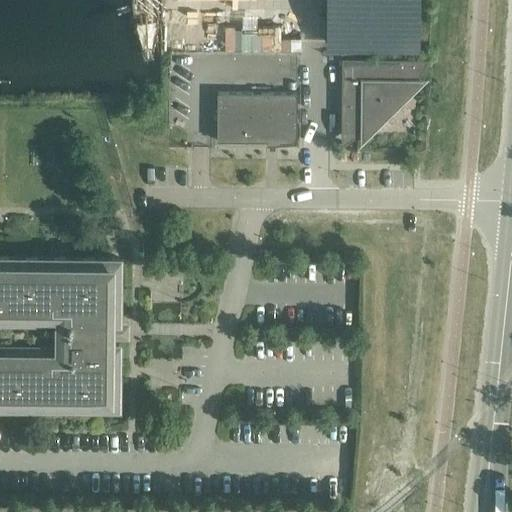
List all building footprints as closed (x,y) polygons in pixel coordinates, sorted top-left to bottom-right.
[(417,43),(417,0),(328,0),(328,43),(417,43)] [(402,102),(416,88),(417,87),(416,87),(422,81),(417,79),(429,58),(342,58),(341,133),(343,133),(343,132),(354,132),(356,136),(362,133),(365,138),(370,132),(371,133),(371,132),(385,118),(386,118),(386,117),(401,102),(401,103),(402,102)] [(297,138),(297,93),(217,92),(217,140),(266,141),(272,141),(295,141),(297,141),(297,138)] [(118,288),(119,288),(119,286),(118,286),(119,259),(120,259),(120,257),(119,257),(117,257),(90,257),(90,256),(88,256),(88,257),(61,257),(61,256),(59,256),(59,257),(32,256),(31,256),(4,256),(4,255),(2,255),(2,256),(0,256),(0,401),(0,402),(0,409),(2,409),(2,402),(29,402),(29,403),(31,403),(31,402),(58,402),(58,403),(60,403),(60,402),(87,403),(87,404),(88,404),(88,403),(116,403),(116,404),(117,404),(117,403),(118,403),(118,401),(117,401),(118,374),(118,373),(118,345),(125,346),(125,344),(118,344),(118,343),(112,343),(112,339),(112,336),(113,336),(114,335),(115,335),(116,334),(117,332),(117,331),(117,330),(117,329),(117,328),(116,327),(115,325),(113,325),(112,325),(112,322),(112,318),(118,318),(118,317),(125,317),(125,315),(118,315),(118,288)] [(112,322),(112,325),(113,325),(115,325),(116,327),(117,328),(117,329),(117,330),(117,331),(117,332),(116,334),(115,335),(114,335),(113,336),(112,336),(112,339),(129,339),(129,322),(112,322)]
